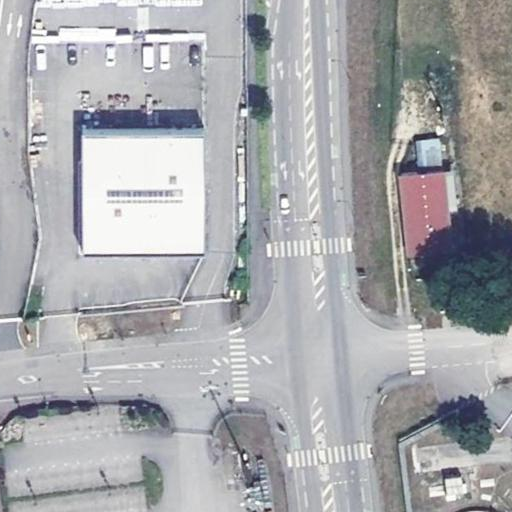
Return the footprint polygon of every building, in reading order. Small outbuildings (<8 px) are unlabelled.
[(207,123),(85,132),(94,255),(217,246),(207,123)] [(434,170),(440,169),(436,139),(414,141),(417,172),(434,170)] [(445,169),(440,169),(442,189),(444,208),(449,208),(455,207),(450,168),(445,169)] [(417,172),(400,174),(404,213),(408,256),(448,251),(444,208),(442,189),(440,169),(434,170),(417,172)] [(462,473),(446,475),(447,492),(464,490),(462,473)]
